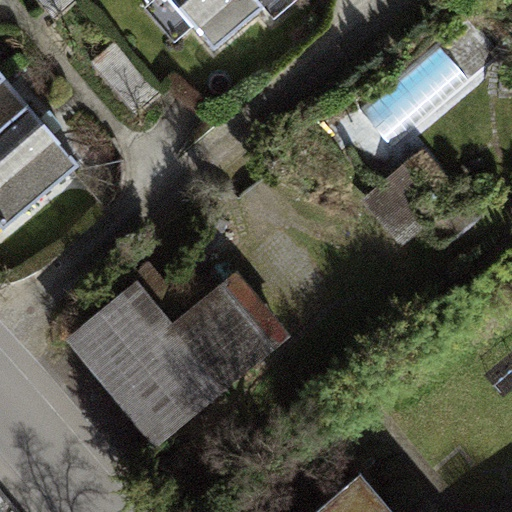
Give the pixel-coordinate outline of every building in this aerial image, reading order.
[(162,0),(206,52),(258,10),(267,22),(294,0),(162,0)] [(0,79),(0,227),(73,165),(0,79)] [(398,168),(362,197),(398,242),(433,215),(398,168)] [(202,239),(64,335),(147,447),(284,342),(202,239)] [(381,511),(354,478),(311,511),(381,511)]
